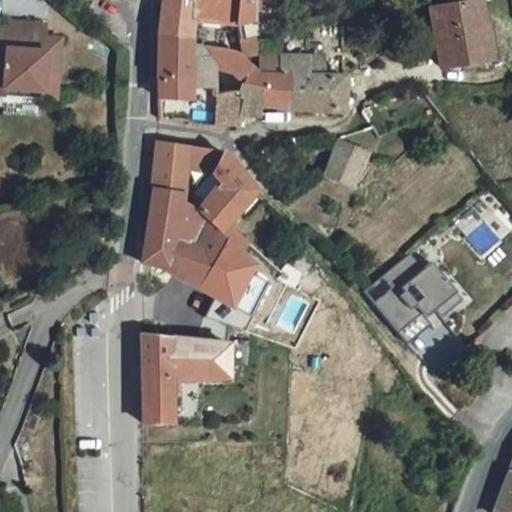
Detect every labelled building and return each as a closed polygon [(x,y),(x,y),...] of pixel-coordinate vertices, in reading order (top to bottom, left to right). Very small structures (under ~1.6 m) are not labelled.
[(0,70),(18,71),(19,63),(54,64),(54,47),(70,47),(70,10),(56,10),(55,0),(18,0),(12,0),(12,23),(20,23),(19,37),(0,36),(0,70)] [(170,25),(201,28),(201,20),(222,21),(223,15),(243,14),(243,0),(164,0),(164,5),(171,6),(170,25)] [(243,0),(243,14),(267,9),(273,0),(243,0)] [(489,7),(498,5),(496,0),(444,0),(450,50),(496,44),(489,7)] [(200,61),(201,28),(170,25),(169,61),(200,61)] [(199,81),(200,71),(221,71),(222,54),(224,35),(201,28),(200,61),(169,61),(168,82),(199,81)] [(241,38),(224,35),(222,54),(239,55),(249,74),(249,79),(249,91),(295,95),(297,66),(286,65),(266,63),(241,38)] [(297,66),(295,95),(351,98),(351,95),(355,64),(319,62),(319,44),(289,44),(286,65),(297,66)] [(54,74),(54,64),(19,63),(18,71),(54,74)] [(249,79),(225,79),(223,118),(247,123),(249,91),(249,79)] [(371,139),(373,138),(345,125),(332,161),(359,172),(371,139)] [(219,213),(229,221),(237,211),(240,208),(265,176),(240,146),(237,143),(233,139),(227,137),(169,129),(162,175),(219,213)] [(96,193),(127,193),(127,173),(97,174),(96,193)] [(252,240),(229,221),(219,213),(162,175),(153,245),(147,245),(145,262),(151,263),(157,263),(159,251),(172,257),(174,253),(245,292),(261,247),(252,240)] [(252,240),(259,229),(237,211),(229,221),(252,240)] [(419,240),(373,277),(408,318),(432,299),(441,292),(451,303),(472,286),(440,249),(431,256),(419,240)] [(432,299),(408,318),(418,330),(442,311),(432,299)] [(152,320),(152,411),(184,411),(185,389),(185,367),(195,367),(239,366),(243,332),(152,320)] [(245,368),(263,369),(268,323),(249,322),(245,368)] [(185,389),(194,389),(195,367),(185,367),(185,389)]
